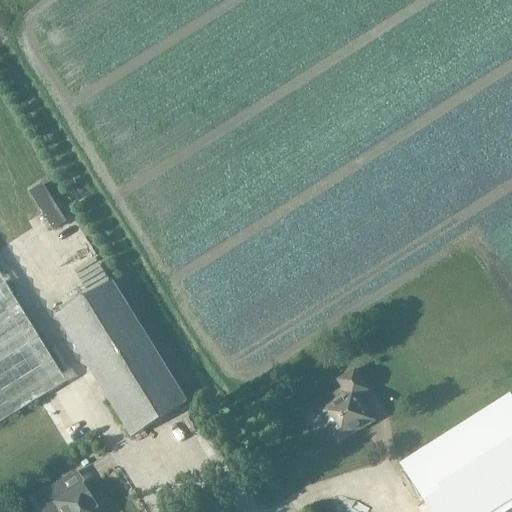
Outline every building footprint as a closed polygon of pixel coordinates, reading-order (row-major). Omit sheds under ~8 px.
[(0,423),(65,383),(0,276),(0,423)] [(56,318),(89,371),(131,439),(186,404),(112,283),(56,318)] [(360,424),(370,417),(357,397),(367,391),(354,371),(337,381),(346,395),(319,412),(339,443),(363,427),(360,424)] [(432,445),(400,465),(430,511),(511,511),(511,402),(511,400),(508,396),(432,445)] [(99,511),(83,486),(66,497),(57,484),(33,500),(40,511),(99,511)]
